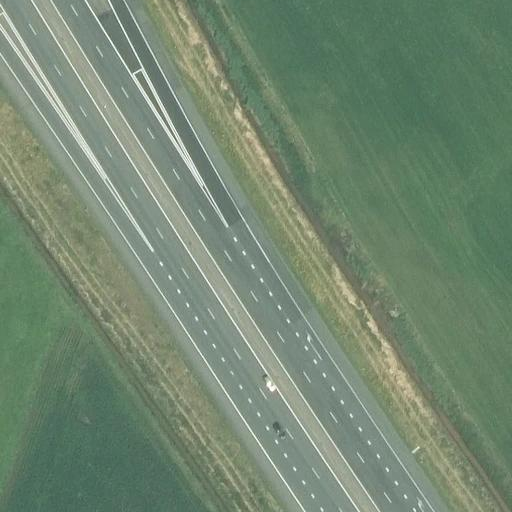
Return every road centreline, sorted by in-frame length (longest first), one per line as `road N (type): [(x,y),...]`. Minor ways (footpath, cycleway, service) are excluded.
road 1 (motorway): [(395,511),(210,231)]
road 2 (motorway): [(161,240),(340,511)]
road 3 (motorway): [(16,0),(161,240)]
road 4 (motorway): [(210,231),(67,0)]
road 5 (motorway): [(0,40),(161,240)]
road 6 (motorway): [(210,231),(149,65),(115,0)]
